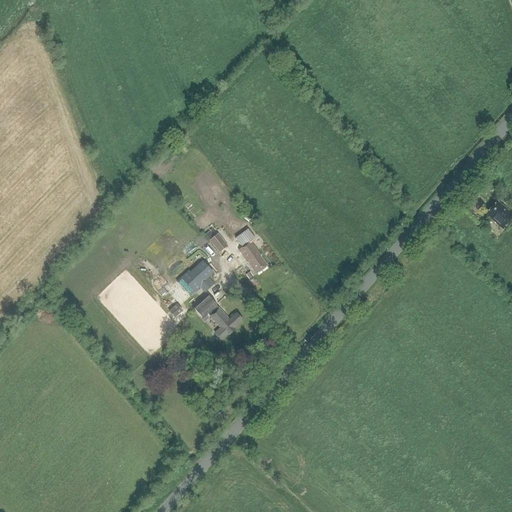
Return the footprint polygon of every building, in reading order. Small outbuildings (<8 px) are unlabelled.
[(502,207),(496,203),(486,215),(491,219),(491,220),(502,230),(511,218),(511,215),(502,207)] [(210,216),(202,219),(205,226),(213,223),(210,216)] [(209,240),(219,253),(227,246),(217,234),(209,240)] [(251,240),(237,249),(249,265),(250,265),(256,274),(267,266),(260,257),(262,256),(251,240)] [(200,288),(204,293),(213,284),(206,277),(211,273),(202,263),(190,274),(188,271),(181,277),(195,292),(200,288)] [(219,328),(214,333),(221,340),(228,335),(235,329),(234,328),(242,321),(236,313),(229,319),(218,308),(216,305),(206,294),(192,308),(202,318),(207,314),(209,316),(219,328)] [(177,317),(185,310),(179,303),(171,310),(177,317)]
